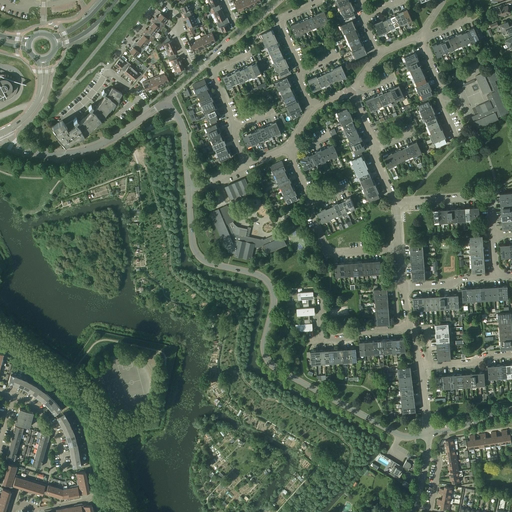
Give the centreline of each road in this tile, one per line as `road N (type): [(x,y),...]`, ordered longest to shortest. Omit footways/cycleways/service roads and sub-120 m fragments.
road 1 (track): [(130,143),(152,190),(171,272),(207,301),(237,312),(242,379),(349,450),(339,481),(310,511)]
road 2 (tertiary): [(428,434),(396,434),(268,361),(271,288),(258,275),(199,258),(188,187)]
road 3 (residential): [(491,235),(489,197),(398,204)]
road 4 (tertiary): [(33,152),(90,149),(149,113)]
road 5 (residential): [(399,248),(327,251),(311,202)]
